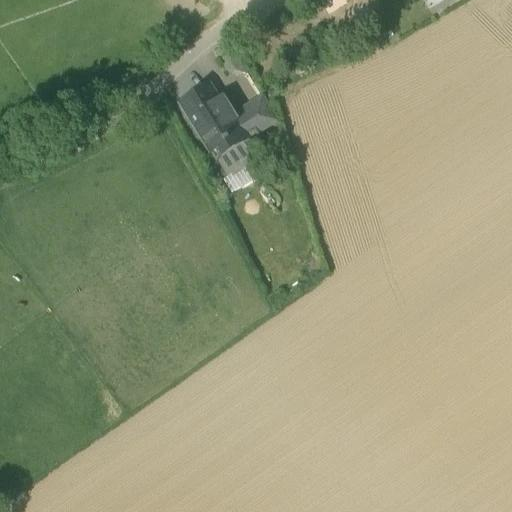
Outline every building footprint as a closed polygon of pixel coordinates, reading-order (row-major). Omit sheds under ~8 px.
[(229,47),(216,54),(228,74),(240,67),(229,47)] [(245,74),(241,66),(240,67),(228,74),(229,77),(243,75),(245,74)] [(209,87),(181,105),(212,154),(228,144),(229,144),(216,124),(233,113),(224,98),(218,102),(209,87)] [(263,100),(235,117),(250,139),(277,122),(263,100)] [(235,117),(233,113),(216,124),(229,144),(228,144),(232,150),(250,139),(235,117)]
